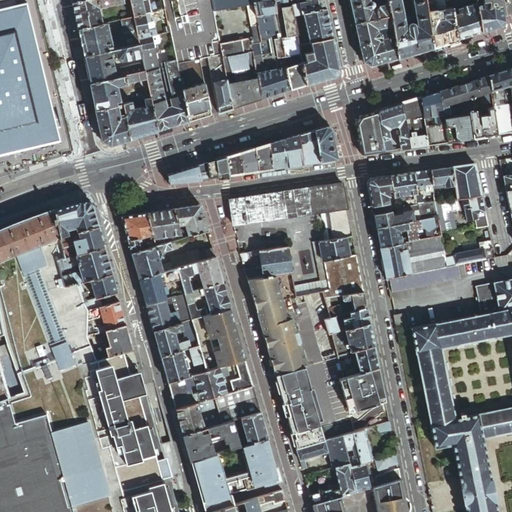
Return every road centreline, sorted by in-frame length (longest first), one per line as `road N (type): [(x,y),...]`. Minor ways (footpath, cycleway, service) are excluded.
road 1 (residential): [(418,511),(352,171)]
road 2 (residential): [(208,191),(301,511)]
road 3 (secondary): [(119,165),(358,94)]
road 4 (residential): [(94,171),(53,0)]
road 5 (secondary): [(358,94),(511,47)]
road 6 (residential): [(208,191),(352,171)]
road 7 (residential): [(352,171),(485,150)]
